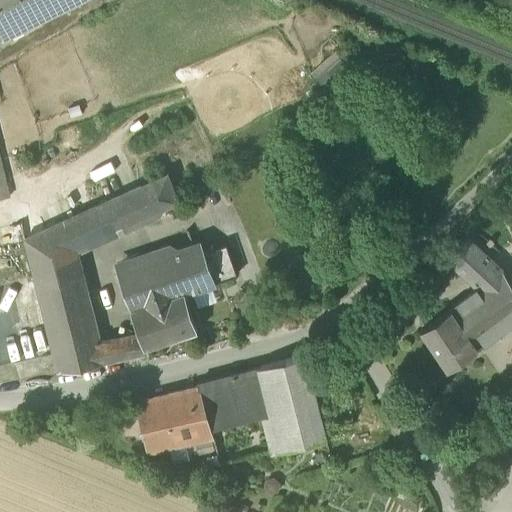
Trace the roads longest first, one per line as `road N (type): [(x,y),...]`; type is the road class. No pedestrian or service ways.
road 1 (unclassified): [(0,402),(309,336),(350,309)]
road 2 (residential): [(350,309),(358,351),(452,511)]
road 3 (residential): [(511,165),(350,309)]
